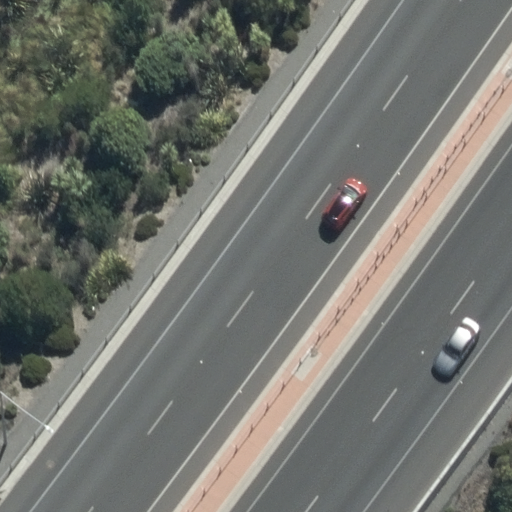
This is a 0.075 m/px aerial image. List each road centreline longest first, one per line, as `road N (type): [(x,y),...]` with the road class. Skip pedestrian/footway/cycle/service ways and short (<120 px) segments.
road 1 (motorway): [(93,511),(458,0)]
road 2 (motorway): [(511,228),(305,511)]
